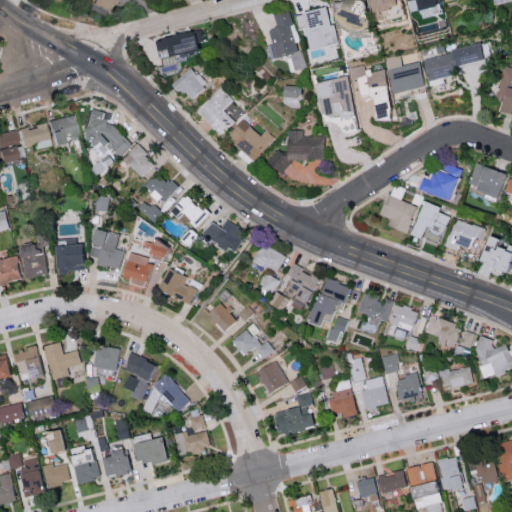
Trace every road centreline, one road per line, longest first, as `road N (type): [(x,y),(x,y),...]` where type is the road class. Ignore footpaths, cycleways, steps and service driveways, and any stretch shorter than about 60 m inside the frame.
road 1 (secondary): [(511,312),(335,247),(273,215),(221,181),(127,87),(88,60)]
road 2 (residential): [(125,511),(511,410)]
road 3 (residential): [(0,325),(89,309),(174,336),(236,403),(257,477)]
road 4 (residential): [(298,229),(442,138),(467,135),(511,149)]
road 5 (residential): [(88,60),(125,32),(256,0)]
